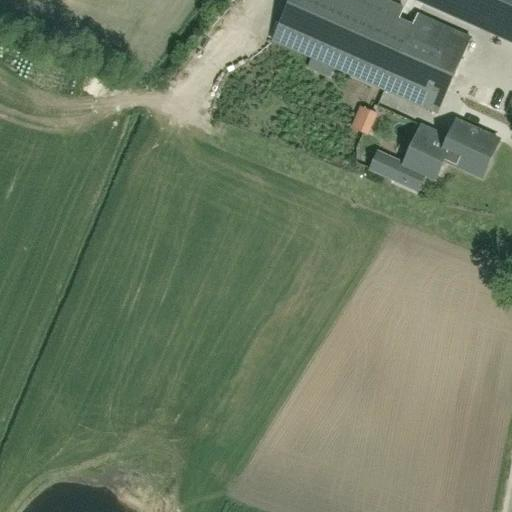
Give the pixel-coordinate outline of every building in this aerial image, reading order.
[(438,116),(472,39),(443,27),(383,0),(291,0),(280,25),(272,42),(438,116)] [(511,0),(417,0),(511,42),(511,0)] [(490,136),(499,113),(479,105),(468,128),(456,123),(449,137),(446,144),(440,159),(444,160),(482,177),(498,139),(490,136)] [(377,113),(359,106),(350,127),(368,134),(377,113)] [(440,159),(446,144),(449,137),(422,125),(404,165),(378,153),(371,169),(392,179),(391,182),(419,194),(427,175),(435,179),(444,160),(440,159)]
